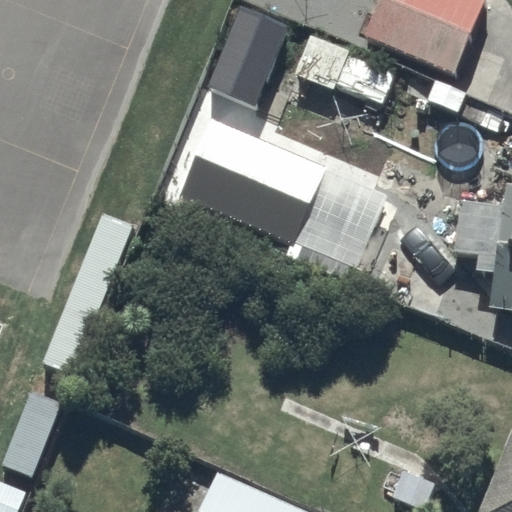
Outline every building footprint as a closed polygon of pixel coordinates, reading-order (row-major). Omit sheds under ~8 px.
[(488,14),(456,0),(385,0),(363,52),(454,92),(488,14)] [(291,44),(242,23),(205,108),(255,129),(291,44)] [(346,68),(308,55),(294,96),(330,109),(332,103),(385,121),(400,79),(348,62),(346,68)] [(392,212),(209,133),(176,209),(360,288),(392,212)] [(492,290),(487,329),(511,331),(511,206),(506,206),(504,226),(461,221),(455,271),(478,273),(476,288),(492,290)] [(511,511),(511,450),(487,511),(511,511)] [(276,511),(192,477),(177,509),(184,511),(276,511)]
